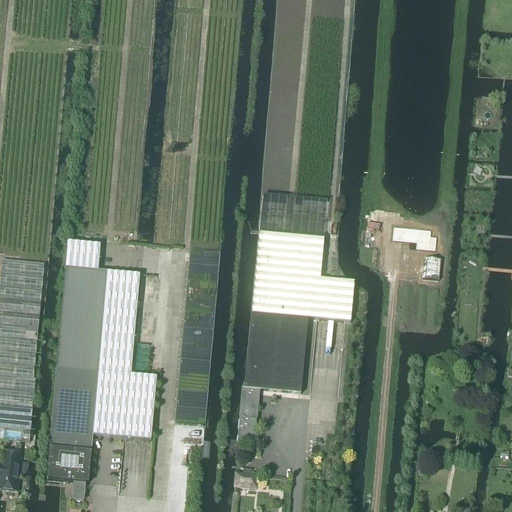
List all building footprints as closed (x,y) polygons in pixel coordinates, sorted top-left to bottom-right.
[(394,230),(393,243),(417,244),(417,250),(436,251),(437,238),(431,238),(431,232),(394,230)] [(236,445),(238,445),(254,446),(259,391),(300,396),(308,321),(350,325),(354,284),(320,281),(324,241),(259,235),(244,390),(242,389),(236,445)] [(48,472),(47,482),(73,484),(72,500),(74,501),(74,502),(75,503),(78,504),(80,502),(80,501),(82,501),(84,485),(87,486),(88,476),(89,476),(92,438),(150,443),(156,379),(130,377),(139,276),(97,273),(99,247),(66,244),(47,472),(48,472)] [(423,260),(422,281),(438,283),(440,262),(423,260)] [(0,442),(15,444),(14,456),(19,457),(20,444),(29,445),(33,407),(35,384),(33,384),(39,322),(42,284),(44,265),(2,261),(0,279),(0,442)] [(0,467),(0,486),(7,487),(6,493),(16,494),(17,478),(21,477),(23,475),(25,473),(26,469),(27,466),(28,466),(19,465),(20,457),(19,457),(14,456),(2,455),(0,467)] [(235,483),(234,488),(254,490),(255,477),(255,476),(251,476),(242,475),(235,474),(235,483)]
